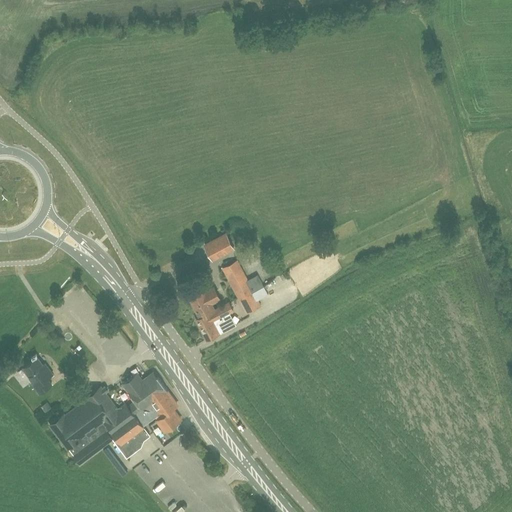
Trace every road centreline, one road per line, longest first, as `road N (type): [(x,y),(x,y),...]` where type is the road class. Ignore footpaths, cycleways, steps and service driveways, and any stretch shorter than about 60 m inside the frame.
road 1 (unclassified): [(311,511),(177,342)]
road 2 (primary): [(284,511),(163,352)]
road 3 (primary): [(126,301),(99,259),(44,210)]
road 4 (primary): [(32,227),(126,301)]
